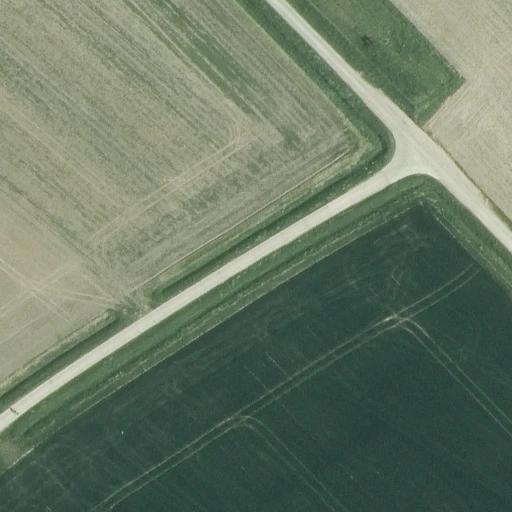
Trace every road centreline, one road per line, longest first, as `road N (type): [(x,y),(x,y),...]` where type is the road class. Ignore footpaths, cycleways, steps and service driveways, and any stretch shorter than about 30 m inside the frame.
road 1 (unclassified): [(426,159),(92,359),(0,429)]
road 2 (unclassified): [(426,159),(272,0)]
road 3 (unclassified): [(426,159),(511,244)]
